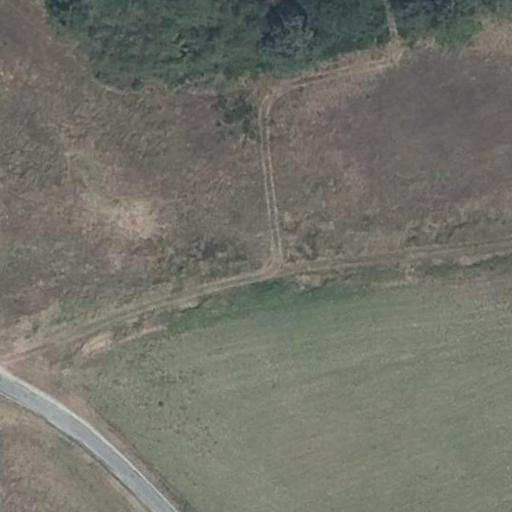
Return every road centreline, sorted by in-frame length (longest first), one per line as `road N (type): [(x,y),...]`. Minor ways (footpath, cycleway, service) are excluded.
road 1 (track): [(0,364),(227,288),(511,239)]
road 2 (unclassified): [(159,511),(119,465),(56,416),(0,387)]
